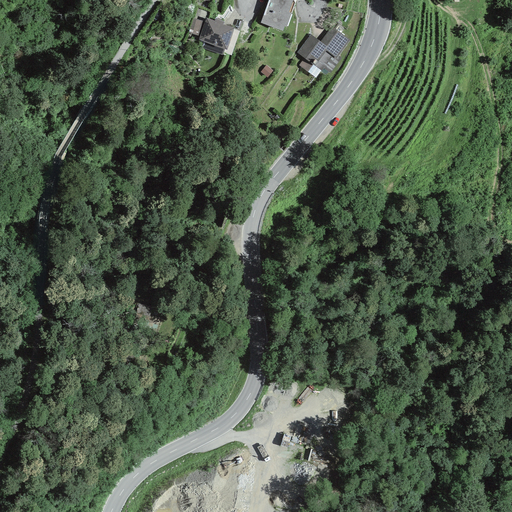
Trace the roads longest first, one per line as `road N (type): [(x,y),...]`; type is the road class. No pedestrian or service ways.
road 1 (secondary): [(110,511),(136,475),(217,427),(246,397),(258,354),(251,220),(263,192),(364,61),(380,0)]
road 2 (track): [(435,0),(462,22),(475,49),(511,221)]
